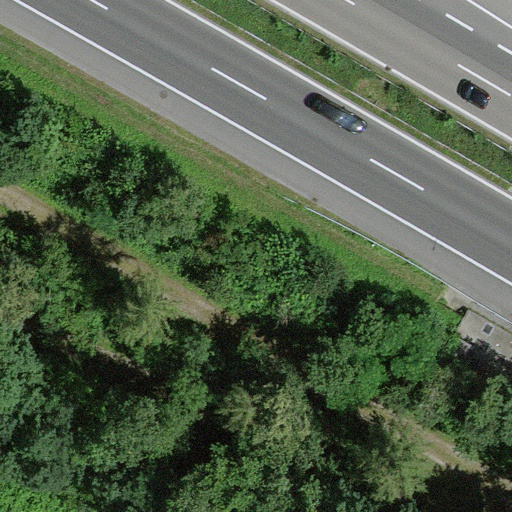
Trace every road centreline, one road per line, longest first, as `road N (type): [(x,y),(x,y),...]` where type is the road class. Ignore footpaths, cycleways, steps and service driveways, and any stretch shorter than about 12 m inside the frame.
road 1 (track): [(511,508),(328,346),(0,172)]
road 2 (track): [(0,319),(79,359),(511,511)]
road 3 (motorway): [(80,0),(511,240)]
road 4 (motorway): [(511,109),(324,0)]
